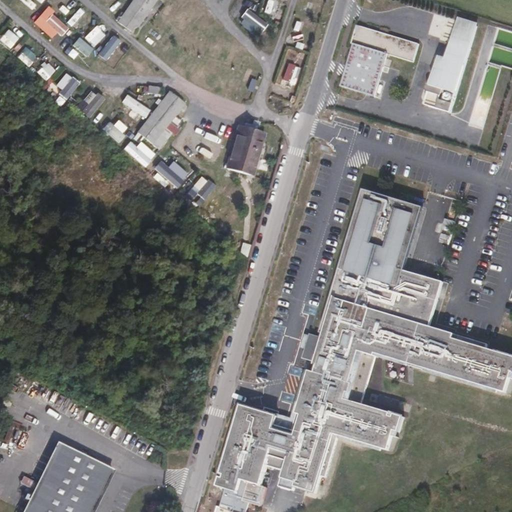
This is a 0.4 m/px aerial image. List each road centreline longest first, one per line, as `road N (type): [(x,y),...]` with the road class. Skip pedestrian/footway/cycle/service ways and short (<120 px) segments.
road 1 (unclassified): [(189,511),(343,0)]
road 2 (track): [(0,8),(80,72),(118,80),(169,71)]
road 3 (track): [(169,71),(306,124)]
road 4 (track): [(251,109),(272,61),(210,0)]
